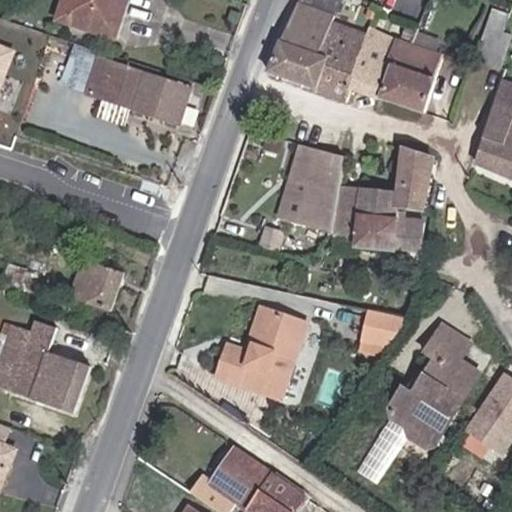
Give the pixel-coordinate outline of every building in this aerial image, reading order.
[(111,42),(126,0),(63,0),(55,23),(111,42)] [(295,0),(267,69),(318,88),(329,57),(318,52),(332,18),(334,13),(339,0),(295,0)] [(347,100),(352,86),(369,33),(332,18),(318,52),(329,57),(318,88),(347,100)] [(488,61),(500,28),(488,24),(475,56),(488,61)] [(387,58),(396,35),(372,25),(369,33),(352,86),(378,95),(391,60),(387,58)] [(511,36),(511,33),(500,28),(488,61),(501,66),(511,36)] [(445,53),(413,41),(396,35),(387,58),(391,60),(378,95),(423,109),(445,53)] [(0,104),(16,110),(26,81),(8,75),(18,47),(0,40),(0,104)] [(61,86),(86,95),(98,57),(74,49),(61,86)] [(98,57),(86,95),(180,126),(193,89),(98,57)] [(511,80),(499,75),(492,98),(511,104),(511,80)] [(511,104),(492,98),(475,160),(511,173),(511,104)] [(341,165),(344,153),(298,140),(279,214),(329,229),(341,165)] [(399,154),(398,161),(396,176),(430,180),(434,150),(399,146),(399,154)] [(397,171),(341,165),(329,229),(333,231),(355,233),(354,246),(422,250),(426,210),(393,207),(397,171)] [(393,207),(426,210),(430,180),(396,176),(393,207)] [(355,233),(333,231),(331,247),(354,249),(354,246),(355,233)] [(113,311),(126,277),(85,262),(72,296),(113,311)] [(511,263),(500,283),(511,290),(511,263)] [(9,280),(4,293),(43,306),(53,278),(27,270),(22,284),(9,280)] [(244,359),(251,340),(262,309),(250,304),(233,354),(244,359)] [(262,309),(251,340),(244,359),(233,354),(231,353),(222,349),(212,372),(276,399),(303,324),(262,309)] [(370,309),(366,337),(382,350),(406,317),(370,309)] [(45,353),(53,331),(35,324),(30,336),(3,326),(0,332),(0,354),(2,356),(0,359),(0,387),(74,414),(91,371),(45,353)] [(417,426),(436,440),(477,376),(457,362),(466,347),(439,328),(423,353),(437,363),(428,379),(415,400),(408,396),(401,392),(384,419),(403,430),(417,426)] [(376,359),(382,350),(366,337),(358,347),(376,359)] [(511,374),(504,369),(459,439),(501,466),(511,448),(511,374)] [(415,400),(428,379),(421,374),(408,396),(415,400)] [(424,448),(436,440),(417,426),(403,430),(407,438),(424,448)] [(280,511),(299,487),(234,443),(205,483),(244,511),(280,511)] [(0,490),(15,455),(0,449),(0,490)] [(203,511),(190,502),(182,511),(203,511)]
